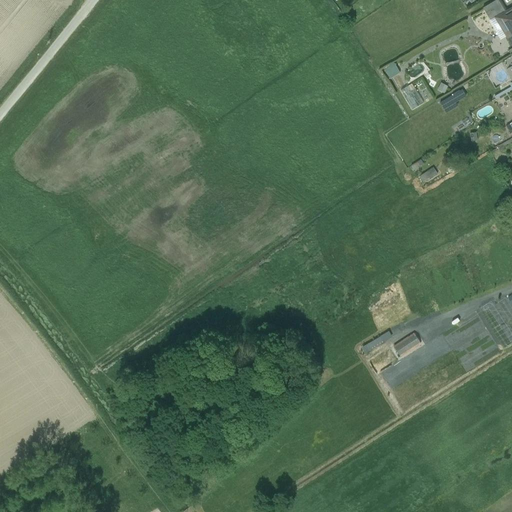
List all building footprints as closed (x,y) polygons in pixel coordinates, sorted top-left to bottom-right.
[(498,0),(496,0),(483,8),(490,20),(505,11),(498,0)] [(511,7),(510,9),(510,11),(501,16),(509,30),(506,32),(511,42),(511,7)] [(395,63),(385,67),(390,78),(400,73),(395,63)] [(462,91),(440,103),(443,109),(465,96),(462,91)] [(511,101),(506,93),(495,99),(502,110),(511,103),(511,101)] [(511,328),(511,307),(506,298),(497,304),(511,328)] [(506,351),(511,347),(511,329),(494,301),(480,310),(506,351)] [(378,332),(364,338),(367,343),(381,337),(378,332)] [(413,333),(392,346),(398,356),(419,343),(413,333)] [(367,344),(369,349),(384,342),(382,337),(367,344)]
